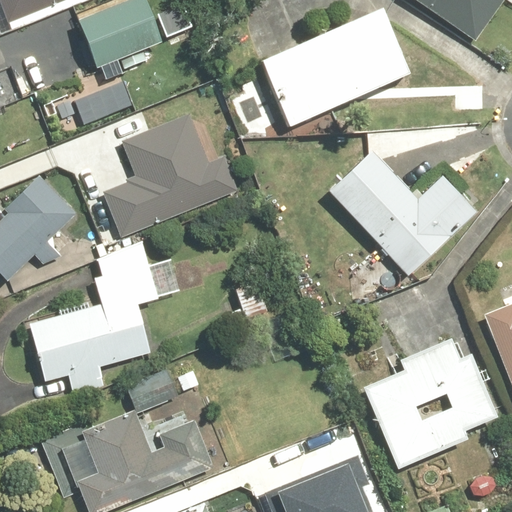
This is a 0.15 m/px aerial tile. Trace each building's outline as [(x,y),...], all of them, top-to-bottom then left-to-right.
[(0,0),(0,33),(88,0),(0,0)] [(150,0),(121,0),(76,18),(96,68),(118,59),(123,71),(149,61),(144,49),(166,40),(150,0)] [(417,0),(475,40),(502,0),(417,0)] [(382,6),(260,57),(289,126),(411,76),(382,6)] [(134,172),(101,185),(119,231),(237,185),(224,153),(206,160),(188,115),(121,141),(134,172)] [(371,149),(328,189),(408,274),(476,210),(441,172),(416,196),(371,149)] [(7,214),(0,219),(0,274),(6,281),(35,255),(42,263),(62,257),(49,242),(78,217),(39,175),(2,208),(7,214)] [(100,304),(28,322),(43,381),(67,375),(72,395),(104,386),(99,366),(151,353),(138,303),(180,292),(171,257),(147,264),(141,243),(98,260),(102,275),(94,277),(100,304)] [(251,279),(226,288),(233,308),(214,315),(218,327),(263,311),(251,279)] [(511,300),(482,312),(511,388),(511,300)] [(404,367),(362,385),(397,467),(467,437),(464,429),(497,415),(471,353),(457,358),(449,339),(400,359),(404,367)] [(170,362),(129,378),(141,409),(183,393),(170,362)] [(81,492),(88,511),(102,511),(213,468),(194,419),(158,433),(163,447),(151,451),(135,409),(80,431),(84,439),(45,454),(63,499),(81,492)] [(262,492),(269,511),(368,511),(360,491),(371,486),(358,454),(262,492)] [(208,511),(204,501),(176,511),(208,511)]
